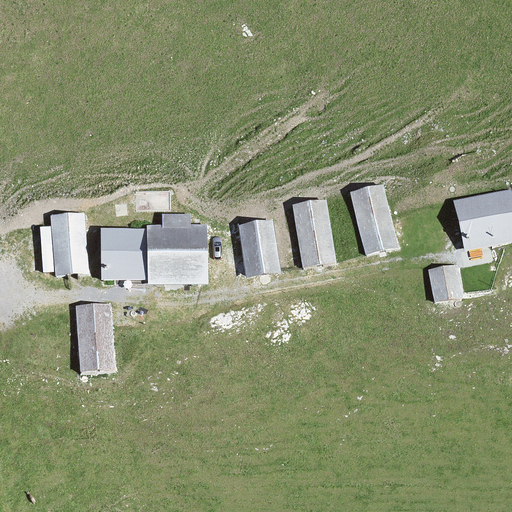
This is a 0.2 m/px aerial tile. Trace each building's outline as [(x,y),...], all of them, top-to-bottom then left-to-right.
[(387,189),(353,197),(367,259),(402,252),(387,189)] [(511,195),(458,205),(466,251),(511,242),(511,195)] [(330,202),(295,207),(303,270),(339,266),(330,202)] [(86,216),(51,219),(56,276),(90,273),(86,216)] [(203,226),(104,231),(106,284),(206,279),(203,226)] [(274,226),(242,230),(248,278),(280,274),(274,226)] [(461,270),(431,272),(433,304),(463,302),(461,270)] [(113,304),(76,307),(81,372),(117,369),(113,304)]
